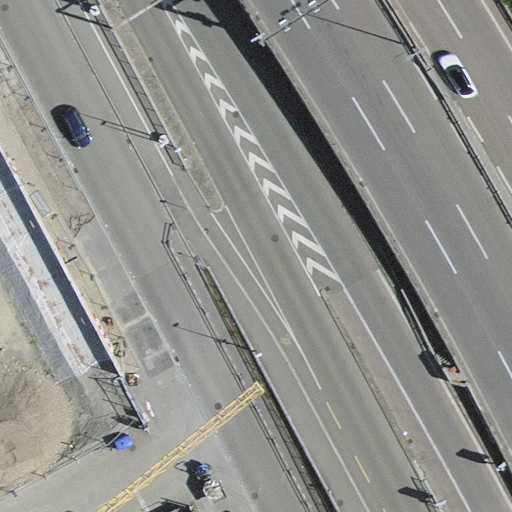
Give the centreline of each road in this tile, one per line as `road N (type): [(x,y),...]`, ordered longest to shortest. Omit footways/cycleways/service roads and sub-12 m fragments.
road 1 (motorway): [(190,0),(332,223),(494,511)]
road 2 (residential): [(16,0),(288,511)]
road 3 (primary): [(143,0),(410,511)]
road 4 (motorway): [(315,0),(511,339)]
road 5 (motorway): [(511,121),(438,0)]
